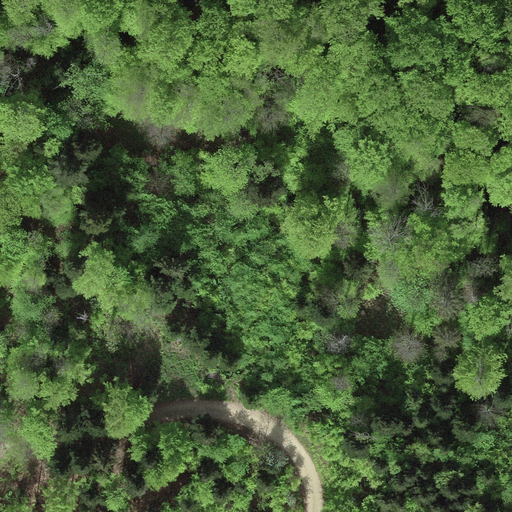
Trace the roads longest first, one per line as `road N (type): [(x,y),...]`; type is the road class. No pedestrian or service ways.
road 1 (track): [(313,511),(307,469),(293,443),(245,417),(165,412),(0,451)]
road 2 (track): [(225,131),(413,190),(511,270)]
road 3 (track): [(511,96),(376,103),(225,131)]
road 4 (track): [(225,131),(68,106),(0,70)]
